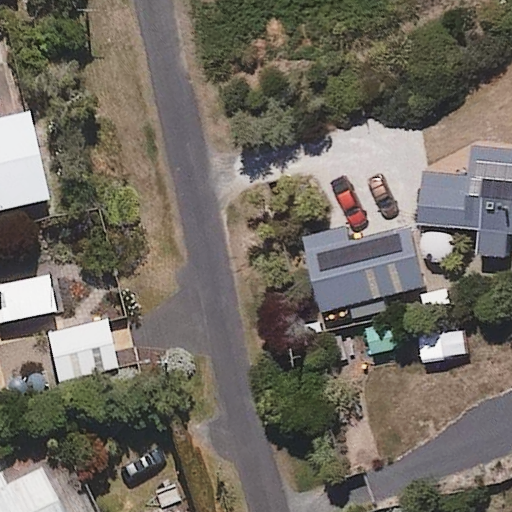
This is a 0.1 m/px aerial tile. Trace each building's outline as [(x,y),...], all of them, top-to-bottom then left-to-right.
[(0,215),(50,205),(53,217),(60,216),(37,114),(3,122),(0,110),(0,215)] [(511,151),(483,151),(483,176),(430,175),(429,227),(491,228),(491,241),(511,241),(511,151)] [(430,288),(417,227),(362,239),(360,230),(314,240),(329,310),(430,288)] [(59,313),(52,276),(0,287),(0,300),(5,325),(59,313)] [(146,364),(134,315),(52,334),(63,383),(146,364)] [(503,389),(494,354),(414,375),(424,410),(503,389)] [(99,511),(78,467),(52,479),(43,460),(6,477),(0,465),(0,511),(99,511)] [(191,511),(185,494),(157,505),(159,511),(191,511)]
